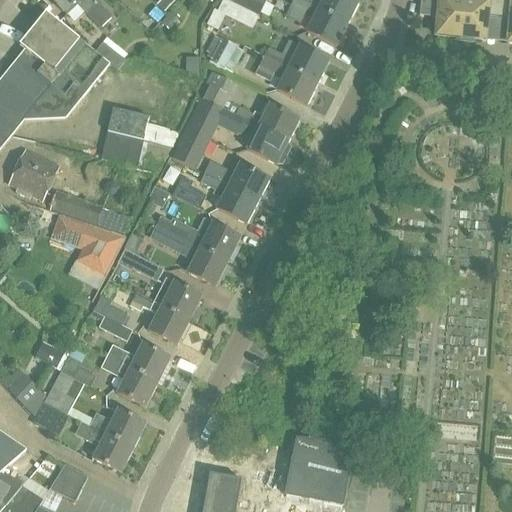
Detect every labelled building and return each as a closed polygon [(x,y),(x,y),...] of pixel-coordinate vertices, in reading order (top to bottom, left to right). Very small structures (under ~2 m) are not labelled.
[(79,6),(88,15),(103,29),(113,20),(93,0),(50,0),(68,18),(79,6)] [(228,0),(227,2),(252,15),(259,18),(264,6),(253,0),(228,0)] [(348,26),(296,0),(293,0),(290,7),(306,14),(304,18),(313,22),(307,34),(337,48),(348,26)] [(296,0),(348,26),(360,3),(353,0),(323,0),(324,0),(322,0),(296,0)] [(460,43),(464,1),(457,0),(439,0),(436,37),(447,38),(447,42),(460,43)] [(464,0),(464,1),(460,43),(473,44),(474,41),(485,42),(487,17),(499,18),(500,0),(464,0)] [(511,0),(500,0),(499,18),(510,19),(507,44),(511,44),(511,0)] [(252,15),(227,2),(224,1),(218,13),(214,11),(207,27),(218,32),(225,17),(246,28),(252,15)] [(0,112),(23,124),(68,144),(73,134),(77,124),(82,114),(44,97),(48,88),(61,61),(72,37),(58,27),(45,16),(31,5),(15,40),(3,67),(2,68),(5,70),(2,77),(0,76),(0,112)] [(232,74),(244,53),(214,38),(208,48),(215,52),(209,62),(232,74)] [(127,63),(105,46),(98,55),(120,73),(127,63)] [(265,58),(319,85),(330,62),(300,47),(294,59),(285,55),(283,58),(269,51),(265,58)] [(319,85),(265,58),(261,66),(275,73),(274,75),(283,79),(277,93),(307,108),(319,85)] [(210,87),(203,101),(226,112),(225,113),(234,118),(235,117),(250,125),(249,126),(253,128),(254,125),(260,128),(259,130),(288,145),(300,122),(270,106),(264,118),(256,114),(254,117),(226,103),(234,86),(212,74),(206,86),(210,87)] [(472,95),(487,97),(488,89),(473,87),(472,95)] [(200,100),(186,129),(211,142),(225,113),(226,112),(203,101),(200,100)] [(171,148),(144,142),(149,118),(112,110),(101,162),(138,170),(138,168),(159,173),(171,148)] [(235,117),(234,118),(229,129),(252,141),(247,152),(277,167),(278,166),(282,166),(286,158),(284,154),(288,145),(259,130),(260,128),(254,125),(253,128),(249,126),(250,125),(235,117)] [(211,142),(186,129),(172,160),(196,172),(211,142)] [(43,202),(59,168),(25,153),(9,186),(18,190),(16,195),(30,202),(32,197),(43,202)] [(229,188),(259,203),(271,181),(240,166),(235,177),(211,165),(205,176),(221,183),(219,186),(223,188),(225,184),(230,187),(229,188)] [(221,183),(205,176),(201,184),(225,196),(218,211),(248,226),(259,203),(229,188),(230,187),(225,184),(223,188),(219,186),(221,183)] [(207,198),(190,190),(193,184),(182,179),(174,197),(201,210),(207,198)] [(78,220),(110,231),(113,223),(92,215),(95,208),(83,204),(57,194),(51,211),(78,220)] [(73,221),(48,213),(42,227),(67,236),(68,234),(109,250),(114,238),(73,221)] [(193,246),(228,264),(241,240),(213,226),(204,242),(198,239),(199,236),(174,223),(172,226),(162,221),(158,227),(188,243),(193,245),(193,246)] [(188,243),(158,227),(152,240),(188,258),(189,255),(196,258),(188,275),(216,289),(228,264),(193,246),(193,245),(188,243)] [(158,284),(164,271),(135,256),(128,269),(158,284)] [(19,273),(4,262),(0,267),(0,280),(8,287),(19,273)] [(147,300),(190,323),(202,299),(175,285),(167,301),(159,296),(150,293),(147,300)] [(190,323),(147,300),(146,301),(136,295),(129,308),(141,314),(143,309),(151,312),(159,316),(150,333),(177,347),(190,323)] [(93,313),(104,318),(122,328),(128,316),(110,308),(112,303),(101,297),(93,313)] [(122,328),(105,319),(99,330),(128,343),(133,333),(122,328)] [(76,344),(61,374),(85,386),(90,389),(96,378),(79,370),(81,365),(88,351),(76,344)] [(113,347),(107,358),(158,385),(171,359),(143,345),(137,358),(113,347)] [(158,385),(107,358),(102,369),(124,380),(117,394),(146,408),(158,385)] [(60,374),(44,404),(68,417),(85,386),(61,374),(60,374)] [(68,417),(44,404),(33,425),(58,439),(69,418),(68,417)] [(94,420),(89,428),(133,450),(145,426),(118,412),(112,424),(103,420),(101,423),(94,420)] [(133,450),(89,428),(86,435),(102,444),(93,461),(120,475),(133,450)] [(0,476),(9,469),(7,468),(27,452),(0,433),(0,476)] [(293,459),(285,498),(288,498),(345,509),(357,450),(296,439),(293,459)] [(88,478),(64,466),(49,491),(75,504),(88,478)] [(0,511),(4,511),(23,490),(22,489),(28,481),(9,469),(0,476),(0,511)] [(235,511),(241,483),(217,478),(209,476),(202,511),(235,511)] [(43,502),(23,490),(4,511),(36,511),(38,509),(39,509),(43,502)]
